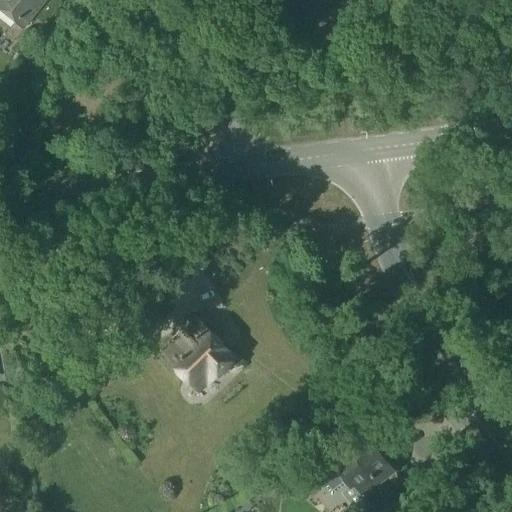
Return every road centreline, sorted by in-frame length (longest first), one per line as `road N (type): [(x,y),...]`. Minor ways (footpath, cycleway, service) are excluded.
road 1 (secondary): [(511,449),(405,296),(364,151)]
road 2 (secondary): [(0,210),(240,169)]
road 3 (unclassified): [(240,169),(199,61),(140,0)]
road 4 (tertiary): [(364,151),(511,133)]
road 5 (secondary): [(240,169),(364,151)]
